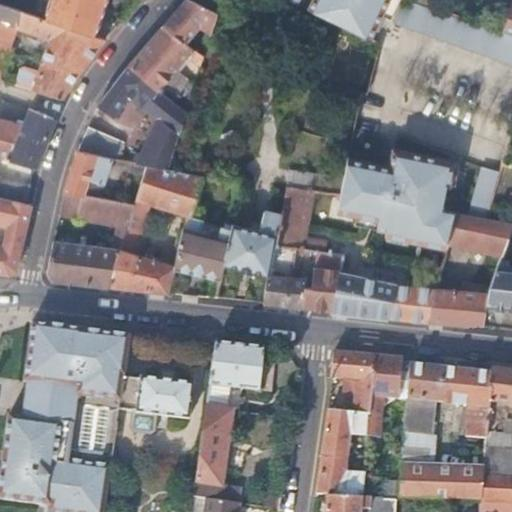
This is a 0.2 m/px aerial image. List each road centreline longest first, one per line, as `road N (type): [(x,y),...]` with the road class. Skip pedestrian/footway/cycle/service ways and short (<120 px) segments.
road 1 (residential): [(162,0),(74,118),(25,302)]
road 2 (secondary): [(25,302),(319,331)]
road 3 (secondary): [(319,331),(511,353)]
road 4 (residential): [(319,331),(293,511)]
